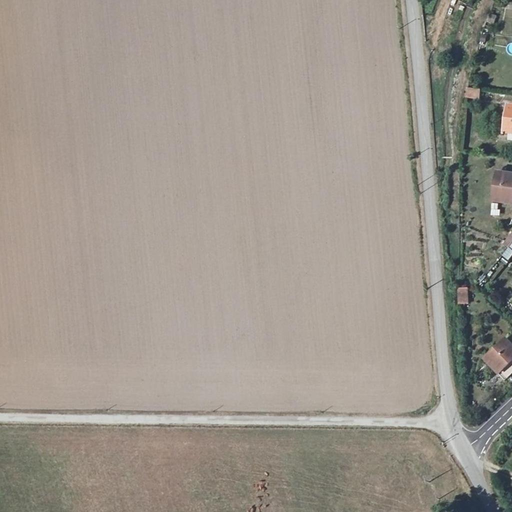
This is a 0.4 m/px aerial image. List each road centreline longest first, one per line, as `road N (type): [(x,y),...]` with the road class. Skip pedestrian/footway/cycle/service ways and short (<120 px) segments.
road 1 (unclassified): [(0,417),(451,422)]
road 2 (secondary): [(451,422),(410,0)]
